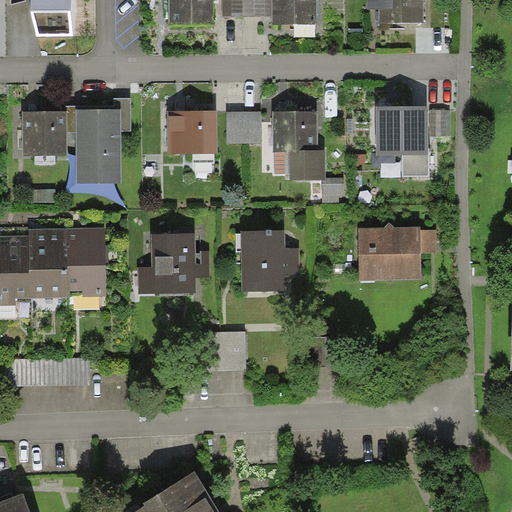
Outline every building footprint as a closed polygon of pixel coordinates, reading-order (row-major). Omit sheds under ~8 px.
[(71,0),(30,0),(31,12),(37,36),(74,36),(71,11),(71,0)] [(214,22),(213,0),(168,0),(169,22),(214,22)] [(222,0),(222,16),(272,16),(272,0),(222,0)] [(272,0),(272,16),(272,24),(318,24),(317,0),(272,0)] [(424,0),(367,0),(367,9),(379,9),(379,23),(424,22),(424,0)] [(115,105),(115,111),(121,111),(121,131),(132,131),(131,98),(115,98),(115,105)] [(67,105),(67,110),(67,132),(76,132),(77,185),(122,185),(121,131),(121,111),(115,111),(115,105),(67,105)] [(428,106),(376,106),(377,154),(403,154),(428,154),(428,106)] [(450,109),(430,110),(430,136),(450,136),(450,109)] [(67,110),(22,111),(22,157),(67,157),(67,132),(67,110)] [(218,153),(217,110),(167,110),(167,153),(218,153)] [(317,111),(273,111),(273,153),(285,153),(285,179),(290,179),(290,181),(322,181),(326,181),(326,177),(326,150),(317,150),(317,111)] [(262,112),(227,112),(227,144),(262,144),(262,112)] [(428,176),(428,154),(403,154),(403,176),(428,176)] [(344,177),(326,177),(326,181),(322,181),(322,203),(339,203),(339,195),(344,195),(344,177)] [(106,227),(67,228),(67,291),(83,291),(83,297),(107,296),(106,227)] [(385,228),(358,228),(359,279),(422,278),(421,252),(437,251),(437,245),(437,229),(421,229),(421,227),(394,228),(385,228)] [(29,228),(29,235),(30,298),(68,298),(67,291),(67,228),(29,228)] [(285,230),(241,231),(242,292),(292,291),(292,274),(300,274),(299,248),(286,248),(285,230)] [(196,233),(151,235),(152,267),(138,267),(139,294),(197,292),(196,278),(210,277),(209,251),(196,251),(196,233)] [(0,235),(0,305),(16,306),(16,298),(30,298),(29,235),(0,235)] [(247,332),(195,331),(195,371),(247,371),(247,332)] [(341,337),(310,337),(310,366),(342,366),(341,337)] [(90,357),(2,359),(2,387),(90,385),(90,357)] [(219,511),(217,509),(194,471),(143,503),(145,507),(136,511),(219,511)] [(0,511),(29,511),(23,495),(0,503),(0,511)]
